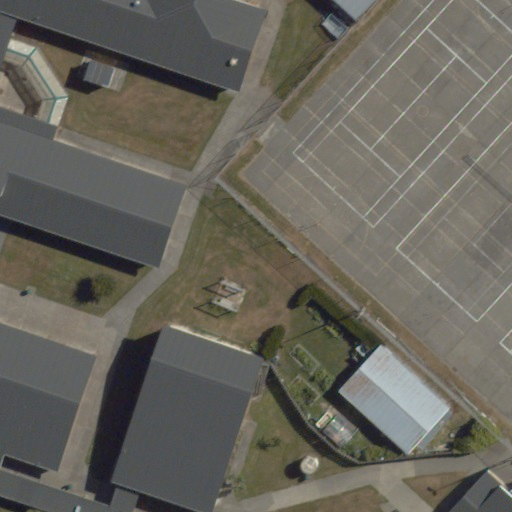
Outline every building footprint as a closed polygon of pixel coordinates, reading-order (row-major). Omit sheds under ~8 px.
[(0,0),(0,4),(251,91),(279,12),(244,0),(0,0)] [(387,0),(333,0),(355,26),(387,0)] [(180,249),(0,186),(0,285),(149,337),(180,249)] [(229,511),(261,422),(152,384),(107,511),(229,511)] [(63,511),(95,423),(0,390),(0,511),(63,511)] [(419,511),(452,476),(372,404),(323,457),(384,511),(419,511)]
